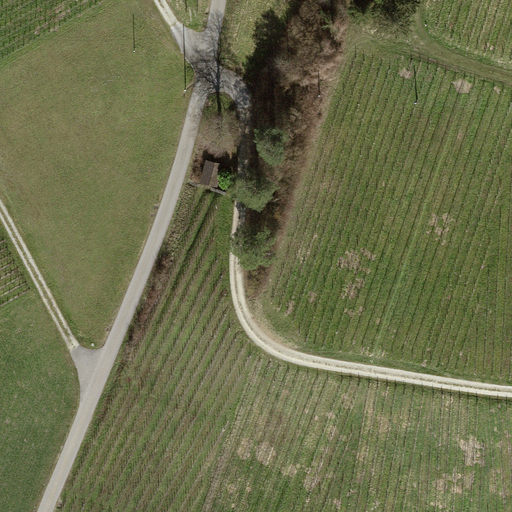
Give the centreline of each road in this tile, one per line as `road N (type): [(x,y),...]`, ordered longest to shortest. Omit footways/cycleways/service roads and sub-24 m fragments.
road 1 (track): [(511,393),(382,379),(293,359),(267,343),(247,317),(236,280),(240,99),(163,0)]
road 2 (unclassified): [(218,0),(209,67),(172,191),(45,511)]
road 3 (track): [(0,205),(99,379)]
road 4 (track): [(511,76),(433,49),(412,18),(416,0)]
